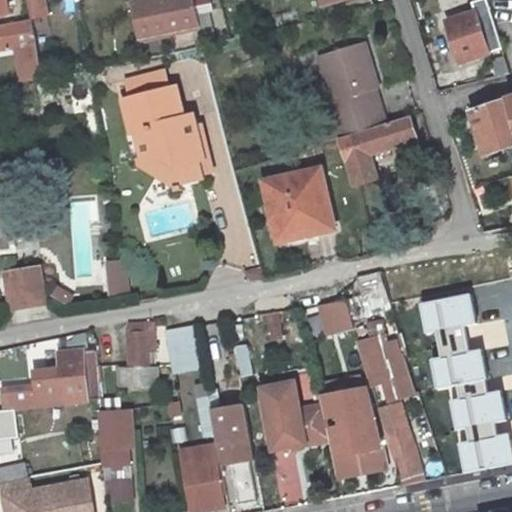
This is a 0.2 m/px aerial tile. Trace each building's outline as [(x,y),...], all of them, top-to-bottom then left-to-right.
[(0,0),(0,14),(10,13),(7,0),(0,0)] [(44,0),(28,0),(32,20),(48,17),(44,0)] [(143,0),(132,2),(139,38),(199,25),(193,0),(143,0)] [(462,11),(464,17),(472,14),(470,8),(462,11)] [(495,20),(480,25),(476,13),(472,14),(464,17),(448,22),(461,62),(490,53),(486,43),(500,38),(495,20)] [(36,43),(32,20),(0,26),(0,50),(22,46),(28,45),(36,43)] [(339,119),(345,137),(380,126),(370,92),(376,90),(378,89),(364,42),(320,56),(339,119)] [(498,77),(510,73),(506,57),(493,61),(498,77)] [(453,72),(458,87),(482,80),(477,64),(453,72)] [(129,80),(133,99),(168,90),(164,71),(129,80)] [(193,114),(185,116),(178,88),(168,90),(133,99),(124,101),(132,132),(136,131),(143,160),(160,155),(175,164),(179,181),(202,175),(202,173),(199,159),(204,158),(196,127),(193,114)] [(376,90),(370,92),(380,126),(386,124),(376,90)] [(511,147),(511,97),(471,111),(486,156),(511,147)] [(417,140),(410,116),(386,124),(380,126),(345,137),(341,138),(356,185),(377,179),(370,155),(417,140)] [(341,138),(345,137),(339,119),(291,133),(297,152),(341,138)] [(202,126),(196,127),(204,158),(210,157),(202,126)] [(143,160),(138,161),(139,165),(175,187),(180,185),(179,181),(175,164),(160,155),(143,160)] [(204,158),(199,159),(202,173),(213,170),(210,157),(204,158)] [(267,183),(280,241),(334,229),(321,171),(267,183)] [(0,252),(14,251),(10,204),(0,205),(0,252)] [(498,291),(493,266),(456,273),(461,298),(474,295),(498,291)] [(13,309),(49,303),(43,267),(7,273),(13,309)] [(245,272),(251,281),(264,278),(261,268),(245,272)] [(415,331),(397,272),(382,275),(401,335),(415,331)] [(442,275),(446,300),(458,297),(454,273),(442,275)] [(504,322),(498,291),(474,295),(480,327),(504,322)] [(341,292),(324,297),(330,320),(347,315),(341,292)] [(149,351),(157,350),(155,322),(129,324),(130,332),(129,332),(131,368),(150,367),(149,351)] [(175,372),(205,367),(202,351),(197,327),(167,333),(175,372)] [(405,357),(402,358),(398,341),(387,344),(385,335),(357,343),(372,386),(386,381),(388,386),(395,384),(395,386),(413,381),(405,357)] [(415,386),(429,381),(414,335),(404,338),(409,357),(405,357),(413,381),(415,386)] [(88,402),(100,399),(95,350),(61,353),(63,372),(55,372),(56,384),(12,389),(14,408),(40,405),(88,402)] [(122,370),(122,385),(157,385),(157,369),(122,370)] [(415,386),(413,381),(395,386),(397,392),(415,387),(415,386)] [(294,384),(262,391),(275,452),(294,448),(305,446),(330,440),(325,417),(302,422),(300,411),(294,384)] [(10,389),(0,390),(0,404),(11,403),(10,389)] [(211,402),(201,403),(207,435),(217,433),(211,402)] [(417,461),(420,460),(402,404),(379,410),(388,436),(390,435),(404,479),(421,474),(417,461)] [(320,406),(300,411),(302,422),(325,417),(323,407),(321,408),(320,406)] [(244,407),(213,412),(223,462),(234,460),(242,506),(260,503),(255,474),(259,472),(253,437),(249,435),(244,407)] [(129,409),(100,411),(104,464),(104,466),(128,464),(127,448),(131,447),(129,409)] [(338,457),(336,457),(340,478),(387,469),(378,427),(334,436),(338,457)] [(213,446),(184,451),(194,511),(201,511),(224,508),(213,446)] [(30,478),(27,464),(0,469),(0,484),(3,484),(30,478)] [(30,478),(3,484),(8,511),(94,511),(88,480),(32,490),(30,478)]
